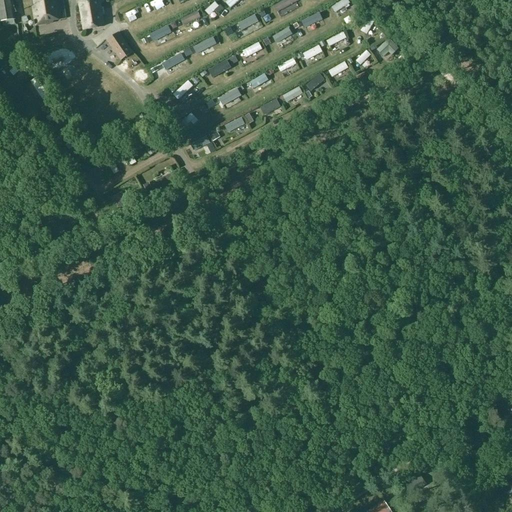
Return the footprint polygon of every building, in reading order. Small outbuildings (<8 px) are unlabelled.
[(11,0),(0,0),(0,21),(2,21),(3,27),(15,25),(14,19),(15,19),(11,0)] [(31,0),(36,26),(53,23),(53,21),(65,19),(61,0),(31,0)] [(84,30),(104,26),(99,0),(90,0),(79,2),(84,30)] [(231,12),(245,0),(244,0),(231,0),(225,5),(231,12)] [(280,18),(302,7),(297,0),(292,0),(275,9),(280,18)] [(338,23),(352,13),(346,4),(332,14),(338,23)] [(210,21),(222,11),(216,5),(205,14),(210,21)] [(268,15),(262,17),(266,29),(272,27),(268,15)] [(247,38),(260,24),(253,19),(241,32),(247,38)] [(317,36),(322,32),(313,21),(300,31),(306,38),(314,32),(317,36)] [(153,39),(158,47),(174,37),(169,29),(153,39)] [(121,60),(132,52),(119,32),(107,40),(121,60)] [(295,43),(289,33),(273,43),(278,53),(295,43)] [(330,55),(348,46),(345,39),(327,48),(330,55)] [(260,49),(242,57),(247,67),(265,59),(260,49)] [(190,53),(176,68),(183,74),(197,59),(190,53)] [(320,53),(300,62),(304,72),(324,63),(320,53)] [(356,69),(362,75),(373,65),(368,59),(356,69)] [(62,60),(54,63),(56,71),(64,68),(62,60)] [(170,66),(157,77),(164,83),(176,72),(170,66)] [(278,75),(283,84),(299,75),(293,66),(278,75)] [(209,76),(213,86),(232,79),(228,69),(209,76)] [(334,88),(349,76),(344,69),(329,81),(334,88)] [(255,98),(271,90),(266,81),(251,90),(255,98)] [(196,93),(202,91),(199,83),(193,86),(196,93)] [(189,88),(173,102),(180,109),(196,95),(189,88)] [(222,107),(228,114),(242,104),(236,96),(222,107)] [(290,114),(303,100),(298,96),(285,110),(290,114)] [(194,138),(201,134),(193,122),(186,127),(194,138)] [(243,128),(229,134),(235,148),(249,142),(243,128)] [(197,153),(202,159),(211,151),(206,145),(197,153)] [(479,449),(489,442),(493,449),(499,445),(491,434),(486,437),(482,432),(467,443),(478,458),(483,454),(479,449)] [(420,474),(401,488),(406,496),(426,483),(420,474)] [(511,480),(503,488),(511,500),(511,480)] [(388,511),(390,510),(384,501),(374,507),(375,508),(373,509),(374,510),(370,511),(388,511)]
